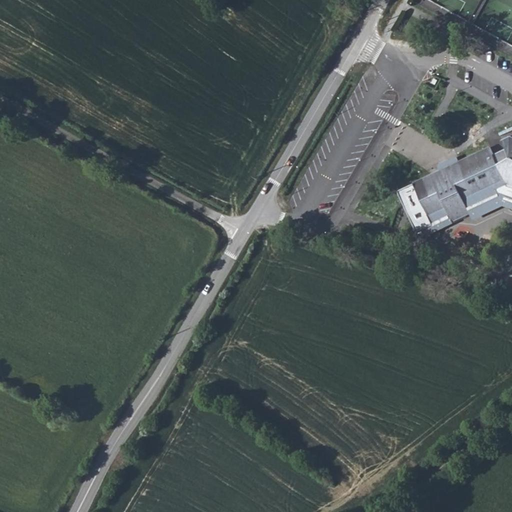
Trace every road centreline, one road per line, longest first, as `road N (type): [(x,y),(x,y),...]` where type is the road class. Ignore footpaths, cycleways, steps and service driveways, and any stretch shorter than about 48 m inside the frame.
road 1 (tertiary): [(77,511),(244,231)]
road 2 (unclassified): [(0,97),(244,231)]
road 3 (tertiary): [(244,231),(378,0)]
road 4 (unclassified): [(307,211),(328,232),(405,98),(389,80)]
road 5 (track): [(511,300),(328,232)]
road 6 (track): [(373,511),(511,415)]
